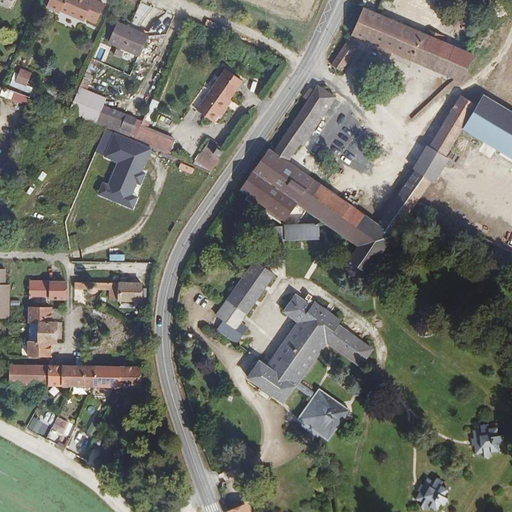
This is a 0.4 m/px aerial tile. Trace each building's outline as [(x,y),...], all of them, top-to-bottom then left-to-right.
[(9,0),(0,0),(0,7),(6,10),(9,0)] [(59,12),(63,0),(49,0),(47,8),(59,12)] [(63,0),(60,9),(87,20),(87,18),(97,22),(106,2),(101,0),(63,0)] [(143,27),(152,6),(141,2),(132,23),(143,27)] [(447,40),(441,38),(444,32),(431,26),(429,32),(375,10),(365,6),(353,34),(458,77),(467,81),(479,54),(474,51),(447,40)] [(140,54),(148,33),(132,27),(131,29),(117,24),(109,41),(131,50),(140,54)] [(447,40),(450,34),(444,32),(441,38),(447,40)] [(343,77),(360,51),(348,43),(330,69),(343,77)] [(447,74),(413,63),(409,74),(443,85),(447,74)] [(27,85),(32,73),(21,68),(16,80),(27,85)] [(213,124),(243,82),(226,71),(210,93),(196,113),(213,124)] [(89,91),(94,80),(91,79),(83,75),(79,86),(89,91)] [(358,210),(290,165),(337,96),(320,83),(275,150),(270,147),(240,189),(286,219),(299,203),(343,233),(358,210)] [(95,123),(103,103),(106,98),(89,91),(79,86),(68,111),(95,123)] [(0,97),(12,102),(15,92),(3,88),(0,97)] [(196,113),(210,93),(204,89),(191,109),(196,113)] [(26,106),(29,97),(15,92),(12,102),(26,106)] [(400,93),(400,102),(405,102),(406,98),(414,98),(414,93),(400,93)] [(511,108),(489,93),(481,108),(469,130),(481,138),(511,156),(511,108)] [(452,159),(469,130),(481,108),(465,100),(435,150),(450,158),(452,159)] [(130,115),(103,103),(95,123),(104,129),(114,133),(133,141),(140,125),(142,120),(130,115)] [(156,109),(148,107),(142,124),(149,127),(156,109)] [(176,139),(140,125),(133,141),(151,148),(169,156),(176,139)] [(464,166),(481,138),(469,130),(452,159),(464,166)] [(148,154),(151,148),(133,141),(114,133),(104,156),(118,162),(108,185),(104,197),(127,207),(132,195),(136,184),(140,185),(145,173),(141,172),(148,154)] [(210,173),(221,158),(214,154),(220,145),(210,140),(192,166),(209,173),(210,173)] [(442,169),(450,158),(435,150),(431,148),(423,159),(416,170),(419,172),(434,181),(442,169)] [(420,203),(425,196),(434,181),(419,172),(404,193),(381,225),(358,210),(343,233),(362,250),(380,262),(420,203)] [(104,197),(108,185),(103,183),(98,195),(104,197)] [(133,209),(138,198),(132,195),(127,207),(133,209)] [(321,237),(320,224),(316,224),(316,221),(285,223),(286,239),(321,237)] [(352,268),(345,279),(360,289),(368,278),(369,278),(376,268),(380,262),(362,250),(351,267),(352,268)] [(244,315),(271,271),(252,260),(217,316),(225,320),(219,330),(238,342),(248,326),(240,321),(244,315)] [(8,306),(8,283),(4,283),(4,268),(0,267),(0,316),(8,316),(8,306)] [(50,295),(50,281),(29,280),(29,294),(50,295)] [(65,299),(65,281),(50,281),(50,295),(50,299),(65,299)] [(141,288),(141,283),(71,281),(71,288),(87,288),(87,291),(97,291),(97,289),(119,288),(119,300),(140,300),(141,288)] [(318,435),(320,431),(328,436),(331,432),(341,417),(348,408),(345,406),(338,399),(323,389),(319,386),(315,391),(312,389),(300,380),(326,341),(327,339),(360,362),(371,345),(337,321),(339,317),(313,298),(310,302),(299,294),(287,311),(297,319),(279,345),(267,363),(258,357),(246,374),(283,399),(284,400),(295,384),(312,396),(302,412),(303,419),(300,425),(318,435)] [(50,321),(51,308),(28,307),(28,322),(38,322),(49,322),(50,321)] [(54,341),(54,321),(50,321),(49,322),(38,322),(38,340),(38,341),(50,341),(54,341)] [(49,355),(50,341),(38,341),(38,340),(28,339),(28,355),(49,355)] [(48,386),(48,364),(9,364),(9,385),(48,386)] [(138,387),(139,366),(118,365),(118,368),(118,364),(83,364),(83,368),(83,364),(64,364),(64,365),(48,364),(48,386),(130,387),(138,387)] [(308,376),(304,381),(309,384),(313,380),(308,376)] [(37,433),(44,422),(34,417),(27,428),(37,433)] [(50,438),(60,442),(68,421),(58,417),(50,438)] [(94,435),(100,425),(93,421),(88,431),(94,435)] [(502,448),(500,440),(504,439),(502,431),(499,432),(492,433),(492,431),(490,432),(488,425),(487,421),(480,423),(480,427),(472,428),(475,442),(477,453),(485,451),(486,456),(494,454),(493,449),(502,448)] [(73,431),(76,425),(71,422),(67,427),(73,431)] [(499,432),(497,423),(488,425),(490,432),(492,431),(492,433),(499,432)] [(441,491),(440,490),(442,484),(444,480),(436,477),(434,481),(427,478),(423,488),(417,501),(425,504),(423,508),(430,511),(432,507),(440,511),(443,503),(447,504),(450,497),(446,495),(441,493),(441,491)] [(254,511),(249,499),(227,508),(224,509),(225,511),(254,511)]
